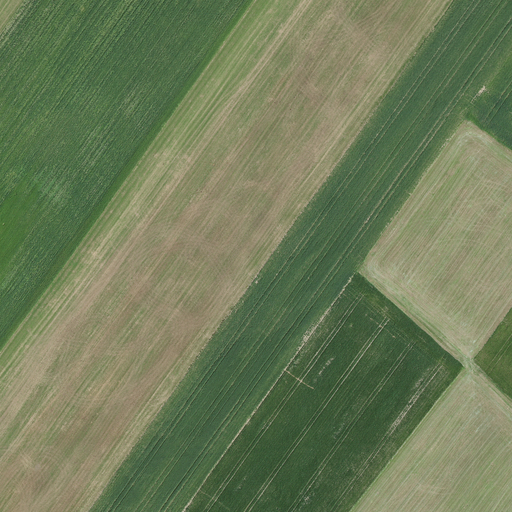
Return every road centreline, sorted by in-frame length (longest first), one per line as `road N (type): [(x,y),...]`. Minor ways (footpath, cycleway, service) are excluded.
road 1 (track): [(511,406),(357,261),(341,252),(330,257)]
road 2 (track): [(175,276),(289,278),(330,257)]
